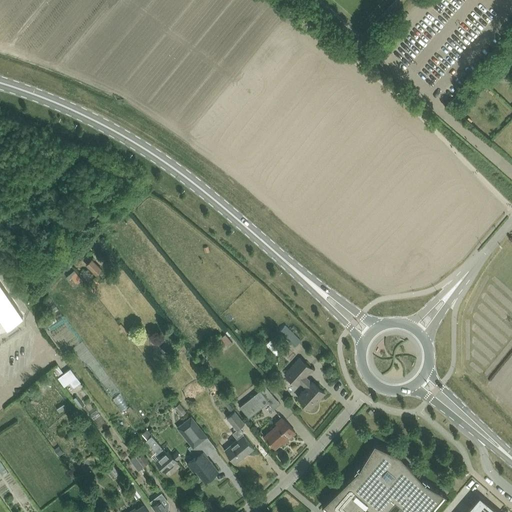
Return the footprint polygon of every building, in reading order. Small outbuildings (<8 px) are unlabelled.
[(69,228),(74,232),(83,224),(78,219),(69,228)] [(86,265),(96,275),(102,269),(92,258),(86,265)] [(74,270),(66,277),(74,286),(74,287),(82,280),(74,270)] [(86,283),(79,285),(83,294),(89,291),(86,283)] [(285,325),(280,331),(295,346),(300,341),(285,325)] [(225,334),(220,338),(227,346),(232,342),(225,334)] [(270,346),(281,357),(289,348),(278,338),(270,346)] [(5,373),(12,381),(26,369),(28,371),(50,352),(42,343),(5,373)] [(298,397),(303,402),(310,408),(325,392),(312,381),(311,382),(305,377),(312,369),(305,362),(300,358),(285,374),(297,385),(301,382),(306,387),(298,397)] [(80,382),(76,377),(70,368),(58,377),(64,385),(70,381),(74,387),(80,382)] [(45,381),(38,387),(43,393),(50,386),(45,381)] [(248,417),(275,396),(266,385),(240,406),(248,417)] [(127,413),(133,408),(123,396),(116,401),(127,413)] [(62,401),(55,406),(57,409),(59,412),(66,408),(62,401)] [(186,410),(180,402),(174,406),(181,415),(186,410)] [(149,416),(148,413),(155,410),(153,406),(141,411),(144,418),(149,416)] [(231,413),(227,417),(237,429),(245,423),(234,411),(231,413)] [(193,448),(194,447),(207,436),(191,416),(177,427),(193,448)] [(295,432),(288,424),(283,419),(265,435),(269,440),(275,447),(286,437),(288,439),(295,432)] [(165,472),(177,461),(172,455),(170,456),(166,452),(161,446),(147,429),(141,434),(155,451),(161,457),(155,462),(158,465),(165,472)] [(225,449),(229,455),(235,463),(254,448),(248,440),(243,434),(225,449)] [(428,511),(444,493),(424,482),(400,455),(375,443),(359,469),(324,504),(333,511),(428,511)] [(59,447),(54,450),(58,455),(63,451),(59,447)] [(143,466),(149,462),(138,448),(133,452),(143,466)] [(203,450),(186,463),(193,472),(196,470),(205,482),(219,470),(203,450)] [(131,459),(139,470),(143,467),(135,455),(131,459)] [(499,511),(480,496),(465,511),(499,511)] [(156,511),(168,511),(160,500),(152,506),(156,511)]
